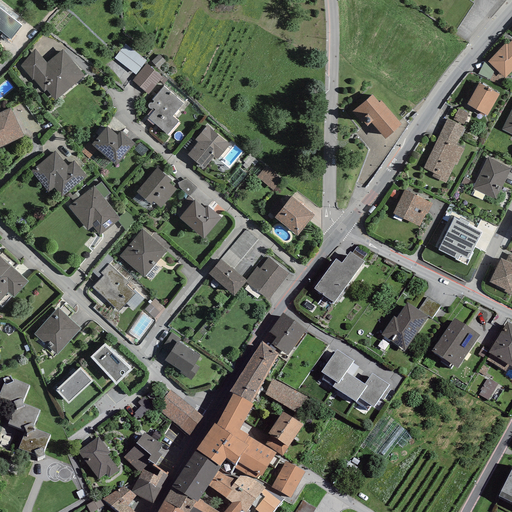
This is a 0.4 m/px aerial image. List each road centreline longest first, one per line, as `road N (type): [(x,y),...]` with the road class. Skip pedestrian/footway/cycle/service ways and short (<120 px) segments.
road 1 (tertiary): [(511,10),(341,230)]
road 2 (tertiary): [(341,230),(329,200),(328,0)]
road 3 (residential): [(511,313),(341,230)]
road 4 (residential): [(138,356),(0,231)]
road 5 (residential): [(138,356),(246,223)]
road 6 (tertiary): [(306,273),(212,413)]
road 7 (residential): [(246,223),(122,116)]
